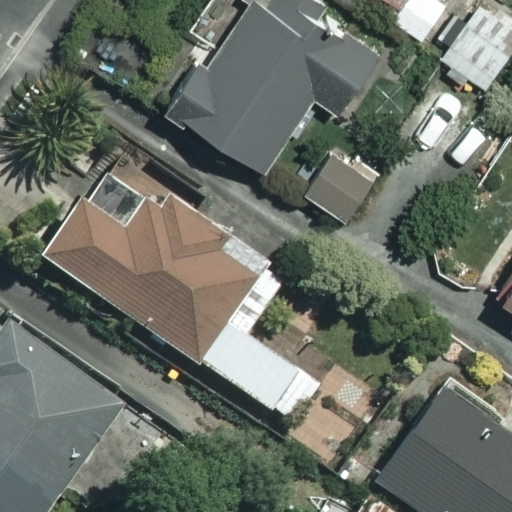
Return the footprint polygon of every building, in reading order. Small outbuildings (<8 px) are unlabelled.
[(376,42),(318,0),(245,0),(172,99),(257,163),(312,90),(330,103),(376,42)] [(511,44),(511,18),(479,0),(472,0),(439,60),(488,87),(511,44)] [(374,173),(336,145),(306,186),(344,214),(374,173)] [(139,200),(91,168),(33,252),(281,420),(310,377),(216,313),(244,272),(198,241),(209,225),(149,185),(139,200)] [(511,254),(494,279),(511,291),(511,254)] [(0,511),(37,511),(115,400),(0,319),(0,511)] [(368,478),(373,482),(352,511),(511,511),(511,442),(432,386),(368,478)]
